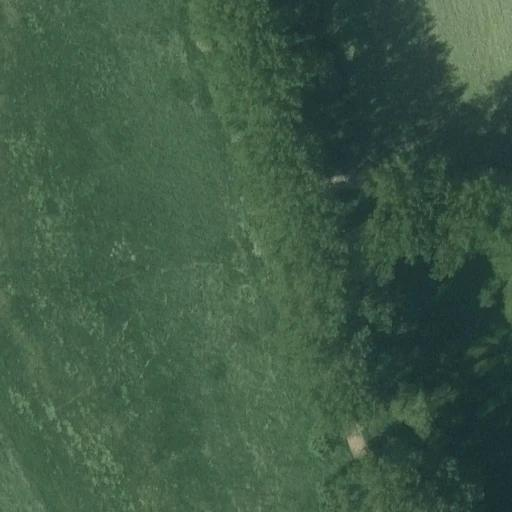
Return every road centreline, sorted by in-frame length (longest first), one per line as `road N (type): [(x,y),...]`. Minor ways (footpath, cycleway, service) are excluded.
road 1 (track): [(378,511),(344,433),(208,0)]
road 2 (track): [(511,184),(320,182),(267,198)]
